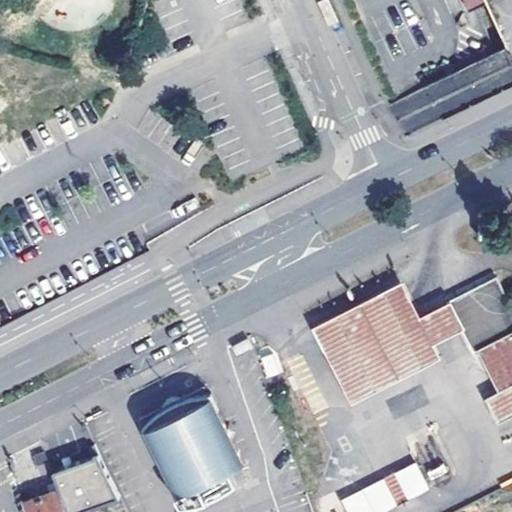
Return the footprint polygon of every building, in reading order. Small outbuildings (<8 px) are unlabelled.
[(511,57),(508,48),(511,46),(511,0),(455,0),(461,12),(485,3),(505,53),(389,100),(401,131),(511,86),(511,57)] [(511,311),(494,277),(446,302),(459,329),(471,352),(476,349),(496,391),(483,397),(497,424),(511,416),(511,311)] [(446,335),(459,329),(446,302),(438,306),(417,317),(398,281),(310,328),(348,403),(437,358),(430,343),(446,335)] [(140,426),(138,428),(173,496),(240,462),(224,430),(205,394),(199,394),(193,395),(187,396),(181,398),(175,400),(169,403),(163,405),(158,409),(153,412),(148,416),(144,421),(140,426)] [(450,474),(436,447),(393,468),(407,496),(450,474)] [(68,511),(115,495),(95,453),(80,459),(53,470),(68,511)] [(393,468),(383,474),(396,501),(407,496),(393,468)] [(346,511),(375,511),(396,501),(383,474),(339,497),(346,511)] [(23,500),(27,511),(68,511),(59,486),(23,500)]
